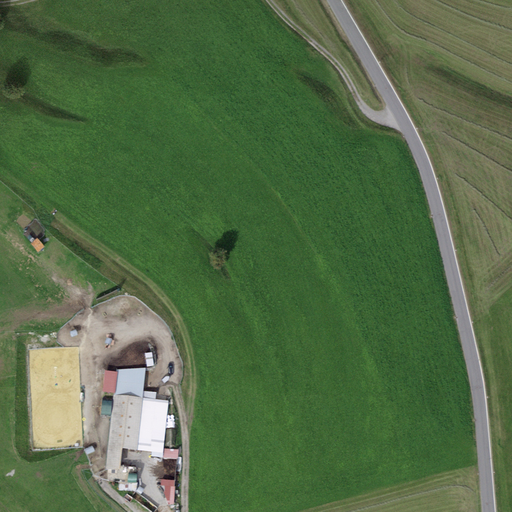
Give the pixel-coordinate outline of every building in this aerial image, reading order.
[(116,394),(116,396),(142,399),(145,368),(119,369),(118,374),(116,394)] [(103,392),(116,394),(118,374),(105,372),(103,392)] [(163,449),(168,401),(142,399),(116,396),(114,396),(106,469),(120,471),(123,449),(163,454),(163,449)] [(163,449),(163,454),(162,458),(177,459),(178,451),(163,449)] [(177,484),(166,483),(164,501),(175,502),(177,484)]
